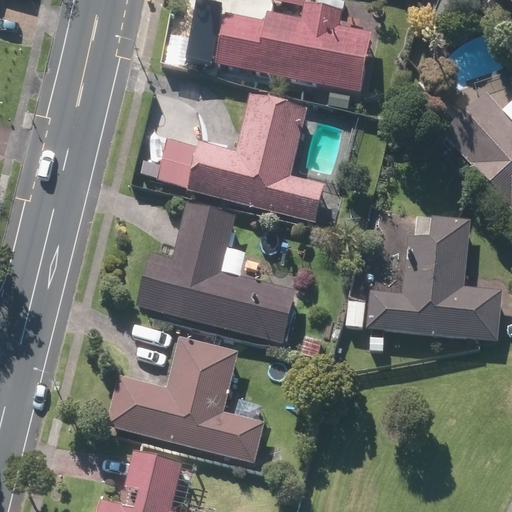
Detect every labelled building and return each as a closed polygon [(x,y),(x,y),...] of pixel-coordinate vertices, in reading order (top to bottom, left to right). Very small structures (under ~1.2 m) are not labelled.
[(367,39),(340,34),(342,19),(302,12),(304,0),(270,0),(267,23),(222,15),(213,74),(357,97),(367,39)] [(511,0),(501,0),(511,10),(511,0)] [(511,104),(498,117),(482,100),(438,142),(511,221),(511,104)] [(322,189),(288,181),(303,116),(247,103),(233,160),(163,144),(152,191),(312,229),(322,189)] [(133,314),(160,321),(163,306),(184,311),(181,326),(280,350),(293,294),(222,276),(234,226),(184,213),(171,264),(147,258),(133,314)] [(368,295),(367,308),(345,306),(343,334),(494,346),(498,297),(465,294),(470,223),(402,218),(396,297),(368,295)] [(325,343),(302,340),(298,362),(321,366),(325,343)] [(114,381),(102,432),(255,467),(264,425),(247,421),(250,410),(227,405),(237,362),(175,348),(165,393),(114,381)] [(129,456),(118,507),(90,501),(87,511),(168,511),(178,466),(129,456)]
